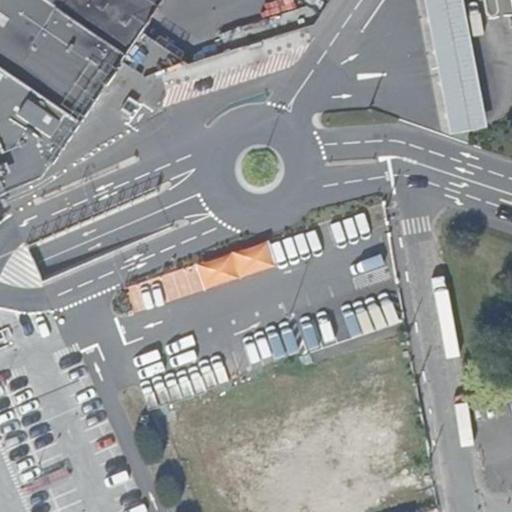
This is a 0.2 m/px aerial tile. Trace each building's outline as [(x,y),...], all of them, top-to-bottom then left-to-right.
[(0,0),(0,200),(42,182),(125,59),(165,0),(0,0)] [(459,137),(486,132),(462,0),(422,0),(423,4),(448,133),(459,137)] [(196,263),(205,289),(279,264),(270,237),(196,263)] [(231,388),(164,410),(181,459),(248,437),(231,388)] [(250,511),(289,511),(291,511),(290,511),(321,511),(314,491),(292,500),(280,470),(252,480),(261,504),(249,508),(250,511)]
